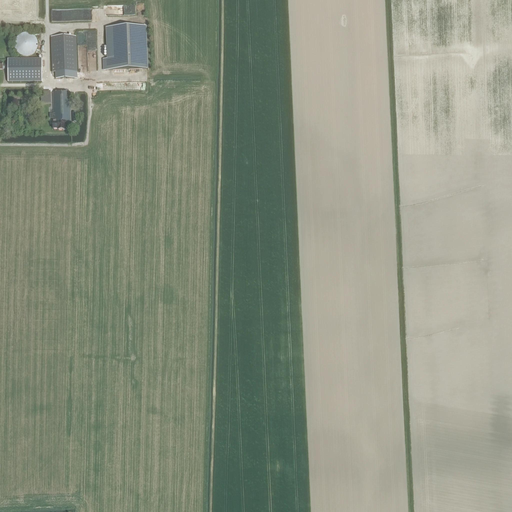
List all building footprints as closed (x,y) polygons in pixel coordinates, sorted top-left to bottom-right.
[(148,69),(146,26),(105,28),(106,59),(102,59),(103,71),(148,69)] [(37,48),(37,45),(37,42),(36,39),(34,37),(32,35),(29,34),(26,33),(23,34),(20,35),(17,37),(16,39),(14,42),(14,45),(14,48),(16,51),(17,53),(20,55),(23,56),(26,57),(29,56),(32,55),(34,53),(36,51),(37,48)] [(55,72),(55,79),(77,79),(76,36),(50,37),(52,73),(55,72)] [(42,82),(41,59),(8,59),(8,65),(3,65),(3,63),(0,62),(0,69),(3,70),(3,69),(8,69),(8,83),(42,82)] [(53,125),(52,126),(52,128),(53,129),(58,129),(58,130),(66,130),(70,129),(69,122),(57,123),(57,120),(52,120),(53,125)]
